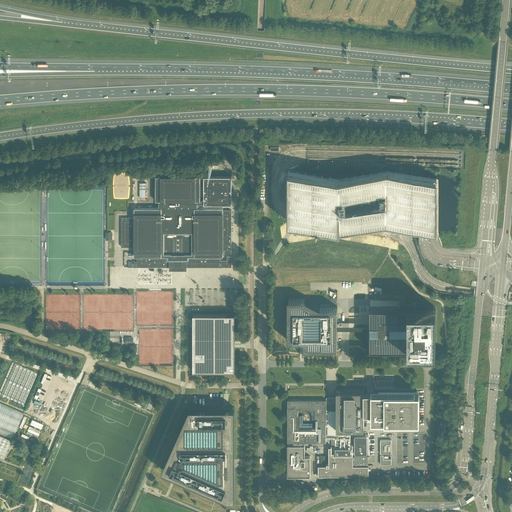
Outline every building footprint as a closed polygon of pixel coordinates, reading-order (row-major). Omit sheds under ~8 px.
[(258,0),(257,31),(264,31),(265,0),(264,31),(257,30),(258,0)] [(250,187),(251,187),(253,128),(257,128),(260,128),(258,187),(259,172),(260,128),(253,127),(252,140),(251,171),(250,187)] [(339,179),(290,171),(287,171),(287,222),(338,231),(387,223),(438,231),(438,179),(387,171),(339,179)] [(203,197),(200,201),(200,176),(195,176),(160,176),(156,176),(156,201),(158,201),(158,208),(134,208),(134,213),(134,218),(121,218),(121,247),(134,247),(134,252),(134,257),(137,257),(137,261),(134,261),(134,263),(132,263),(132,267),(171,267),(171,266),(171,265),(176,265),(177,265),(177,266),(178,266),(179,266),(179,265),(184,265),(184,267),(231,267),(231,256),(227,256),(227,260),(220,260),(220,257),(223,257),(223,256),(223,254),(231,254),(231,210),(223,210),(223,208),(197,208),(197,203),(204,203),(204,204),(210,204),(231,204),(232,176),(203,176),(203,197)] [(304,299),(288,299),(288,300),(288,315),(288,339),(288,340),(288,348),(293,348),(296,348),(300,348),(304,348),(318,348),(320,348),(322,348),(334,348),(337,348),(337,347),(337,343),(337,317),(337,314),(337,313),(337,307),(337,306),(337,305),(337,302),(337,299),(332,299),(330,299),(320,299),(306,299),(305,299),(304,299)] [(370,326),(337,326),(337,329),(370,329),(370,348),(435,348),(435,307),(419,307),(412,299),(369,299),(370,326)] [(235,314),(213,314),(193,314),(193,327),(193,371),(235,371),(235,356),(235,346),(235,343),(235,337),(235,314)] [(23,403),(37,373),(15,363),(1,394),(23,403)] [(329,453),(329,464),(326,464),(326,465),(318,465),(318,476),(319,476),(368,476),(368,465),(368,457),(368,455),(368,448),(369,448),(369,446),(368,446),(368,445),(368,444),(369,444),(369,442),(368,442),(368,433),(353,434),(348,434),(348,431),(348,429),(364,429),(364,422),(364,413),(371,413),(371,421),(378,421),(392,421),(416,421),(419,421),(419,392),(373,392),(371,392),(371,391),(370,391),(369,391),(368,391),(368,392),(367,392),(364,392),(364,390),(336,390),(336,400),(336,401),(336,403),(331,403),(331,402),(330,402),(329,402),(329,403),(326,403),(326,401),(326,400),(326,399),(288,399),(288,407),(287,407),(287,419),(288,419),(288,428),(288,433),(288,434),(288,435),(288,442),(293,442),(293,445),(287,445),(287,475),(310,475),(310,456),(303,456),(303,442),(327,442),(327,441),(327,440),(326,440),(326,438),(331,438),(331,440),(331,447),(329,447),(329,453)] [(141,398),(139,403),(142,405),(141,407),(146,409),(147,407),(149,402),(145,400),(144,400),(141,398)] [(0,434),(12,440),(23,413),(0,402),(0,434)] [(157,467),(167,472),(176,476),(218,495),(235,502),(235,463),(235,429),(235,407),(229,407),(226,407),(206,408),(189,407),(185,407),(183,408),(157,467)] [(41,428),(43,424),(32,419),(30,423),(41,428)] [(27,430),(39,435),(41,430),(29,425),(27,430)] [(0,456),(3,458),(11,440),(0,435),(0,456)] [(380,440),(380,454),(391,454),(391,440),(380,440)] [(380,455),(380,464),(391,464),(391,459),(383,459),(383,455),(380,455)]
